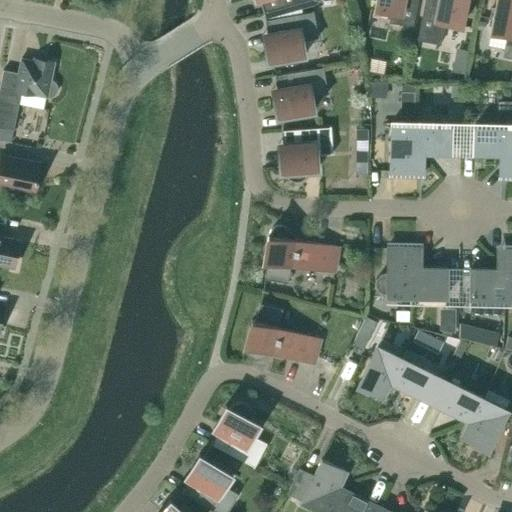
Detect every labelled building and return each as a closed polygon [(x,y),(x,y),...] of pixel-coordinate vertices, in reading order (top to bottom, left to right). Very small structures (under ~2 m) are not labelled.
[(256,0),(260,0),(264,12),(301,1),(304,0),(255,0),(256,0)] [(391,21),(413,25),(417,0),(377,0),(376,8),(393,11),(391,21)] [(426,0),(419,39),(442,43),(446,22),(463,25),(465,12),(468,13),(470,3),(467,2),(467,0),(426,0)] [(491,31),(489,45),(506,49),(505,55),(511,56),(511,0),(497,0),(496,8),(493,7),(491,17),(494,18),(491,31)] [(303,13),(301,1),(264,12),(264,13),(265,19),(268,33),(263,34),(267,60),(305,53),(303,40),(318,37),(314,10),(312,11),(303,13)] [(4,69),(0,89),(0,138),(12,141),(22,91),(48,97),(51,97),(55,96),(57,93),(60,90),(59,86),(57,83),(55,81),(51,79),(55,61),(35,57),(34,60),(22,58),(19,72),(4,69)] [(465,66),(453,64),(452,72),(464,74),(465,66)] [(272,89),(276,115),(314,109),(312,96),(328,93),(324,66),(322,66),(322,67),(276,75),(276,73),(275,74),(277,88),(272,89)] [(387,83),(368,83),(371,98),(386,98),(387,84),(387,83)] [(462,101),(453,101),(453,114),(462,114),(462,101)] [(416,153),(416,123),(391,123),(390,172),(416,173),(416,153)] [(416,153),(450,153),(451,124),(416,123),(416,153)] [(509,125),(475,124),(474,154),(508,155),(509,125)] [(280,170),(285,170),(286,173),(287,175),(288,177),(291,179),(294,181),(296,181),(298,181),(300,181),(302,180),(305,178),(307,175),(309,172),(309,170),(309,168),(319,167),(318,154),(334,153),(331,125),(330,125),(330,126),(283,130),(283,129),(282,129),(283,143),(278,143),(280,170)] [(356,141),(368,141),(368,129),(356,128),(356,141)] [(1,155),(0,158),(0,185),(35,192),(41,163),(1,155)] [(0,262),(15,266),(20,240),(0,236),(0,234),(2,224),(0,223),(0,262)] [(268,261),(265,279),(289,282),(292,265),(335,271),(339,246),(292,238),(292,236),(291,232),(290,231),(289,229),(288,228),(285,225),(281,225),(279,225),(277,225),(275,226),(274,227),(271,229),(269,233),(269,235),(265,260),(268,261)] [(387,295),(412,296),(412,265),(414,265),(414,246),(388,245),(388,273),(384,273),(380,275),(378,279),(377,283),(377,287),(380,290),(383,292),(387,293),(387,295)] [(414,265),(412,265),(412,296),(447,297),(447,267),(414,266),(414,265)] [(494,298),(506,298),(506,268),(472,267),(471,297),(474,297),(474,307),(494,308),(494,298)] [(252,319),(245,345),(245,346),(245,347),(245,349),(246,351),(246,353),(247,354),(248,355),(250,357),(252,358),(253,359),(255,359),(257,359),(260,359),(262,358),(264,357),(266,355),(266,354),(267,353),(267,352),(268,351),(314,363),(321,338),(278,327),(283,309),(260,303),(255,320),(252,319)] [(456,308),(440,308),(440,329),(456,332),(456,308)] [(395,309),(395,320),(408,321),(409,309),(395,309)] [(366,316),(352,345),(362,350),(377,321),(366,316)] [(476,327),(460,324),(460,337),(473,340),(476,327)] [(382,397),(390,381),(402,357),(401,357),(378,345),(376,349),(358,385),(382,397)] [(390,381),(430,401),(442,377),(402,357),(390,381)] [(471,421),(483,397),(442,377),(430,401),(471,421)] [(484,397),(483,397),(471,421),(463,437),(487,449),(505,413),(507,409),(484,397)] [(253,467),(254,467),(268,443),(254,435),(260,423),(252,419),(252,417),(253,415),(253,412),(252,410),(252,408),(250,406),(248,404),(246,403),(244,402),(243,401),(239,401),(237,402),(235,403),(234,403),(232,405),(231,406),(230,407),(226,405),(213,429),(218,431),(211,444),(212,445),(212,443),(254,465),(253,467)] [(227,511),(239,494),(225,485),(232,474),(199,454),(186,477),(190,480),(182,492),(183,493),(184,491),(217,511),(227,511)] [(326,510),(325,510),(326,511),(338,486),(338,487),(346,471),(322,459),(314,475),(300,468),(287,493),(308,504),(311,498),(318,501),(316,505),(326,510)] [(338,486),(326,511),(329,511),(375,511),(379,506),(338,487),(338,486)] [(185,511),(171,499),(159,511),(185,511)]
